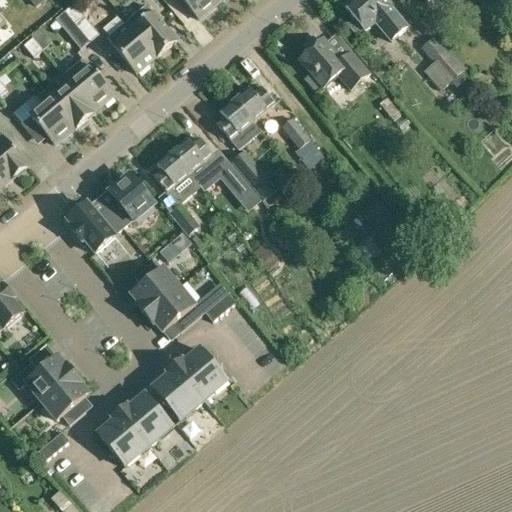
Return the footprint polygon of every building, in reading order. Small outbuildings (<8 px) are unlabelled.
[(30,0),(31,0),(37,8),(46,0),(30,0)] [(180,0),(200,23),(220,6),(214,0),(180,0)] [(374,26),(390,45),(407,30),(381,0),(375,0),(373,3),(370,0),(355,0),(343,10),(354,22),(348,27),(356,37),(362,32),(364,34),(374,26)] [(65,15),(90,44),(99,36),(74,7),(65,15)] [(127,24),(157,61),(178,44),(154,16),(153,17),(147,8),(127,24)] [(57,21),(82,51),(90,44),(65,15),(57,21)] [(107,41),(138,77),(157,61),(127,24),(107,41)] [(434,39),(421,51),(433,65),(424,74),(441,93),(466,71),(449,51),(447,53),(434,39)] [(24,49),(35,61),(44,54),(33,41),(24,49)] [(304,80),(318,96),(339,78),(351,92),(369,76),(351,55),(342,63),(324,42),(299,63),(310,76),(304,80)] [(64,78),(95,115),(115,99),(91,70),(90,70),(83,62),(64,78)] [(52,103),(76,132),(95,115),(64,78),(57,84),(63,93),(52,103)] [(249,91),(233,104),(252,127),(253,126),(275,107),(261,90),(254,97),(249,91)] [(32,119),(56,148),(76,132),(52,103),(45,94),(37,101),(44,109),(32,119)] [(380,106),(394,123),(400,116),(387,100),(380,106)] [(252,127),(233,104),(219,116),(224,121),(217,127),(231,144),(232,144),(239,153),(261,134),(253,126),(252,127)] [(297,154),(310,171),(324,160),(318,152),(310,143),(311,143),(294,121),(282,130),(300,152),(299,152),(297,154)] [(0,141),(0,179),(6,187),(28,169),(3,139),(0,141)] [(171,156),(189,179),(213,160),(198,142),(190,149),(186,144),(171,156)] [(231,165),(264,204),(277,192),(245,154),(231,165)] [(154,180),(168,197),(189,179),(171,156),(157,167),(162,173),(154,180)] [(99,227),(120,249),(130,240),(135,246),(159,230),(125,189),(102,210),(111,219),(99,227)] [(164,210),(188,239),(200,229),(177,200),(164,210)] [(76,222),(61,234),(95,275),(115,259),(111,257),(120,249),(99,227),(88,235),(76,222)] [(278,246),(282,251),(290,245),(286,240),(278,246)] [(181,254),(172,244),(160,254),(169,264),(181,254)] [(138,309),(145,318),(179,290),(155,263),(134,280),(142,289),(132,298),(140,307),(138,309)] [(0,333),(2,331),(4,333),(23,317),(12,303),(14,302),(4,289),(2,291),(0,288),(0,333)] [(179,290),(145,318),(153,327),(155,326),(163,335),(173,327),(181,336),(202,318),(179,290)] [(238,310),(230,301),(207,320),(214,329),(238,310)] [(183,364),(175,370),(204,405),(228,385),(201,353),(185,366),(183,364)] [(26,386),(42,404),(75,377),(67,368),(65,369),(57,360),(39,375),(32,366),(11,383),(19,392),(26,386)] [(287,360),(274,370),(281,378),(294,368),(287,360)] [(204,405),(175,370),(168,377),(170,379),(154,392),(181,425),(204,405)] [(75,377),(42,404),(57,423),(62,419),(70,428),(86,415),(78,406),(88,397),(81,388),(83,386),(75,377)] [(127,408),(120,414),(149,449),(173,429),(145,397),(129,410),(127,408)] [(149,449),(120,414),(112,421),(114,423),(98,437),(126,469),(149,449)] [(46,464),(70,444),(62,435),(39,455),(46,464)] [(151,451),(141,457),(151,472),(161,465),(151,451)] [(129,474),(124,478),(130,485),(135,482),(129,474)] [(92,511),(112,511),(109,502),(92,509),(92,511)]
